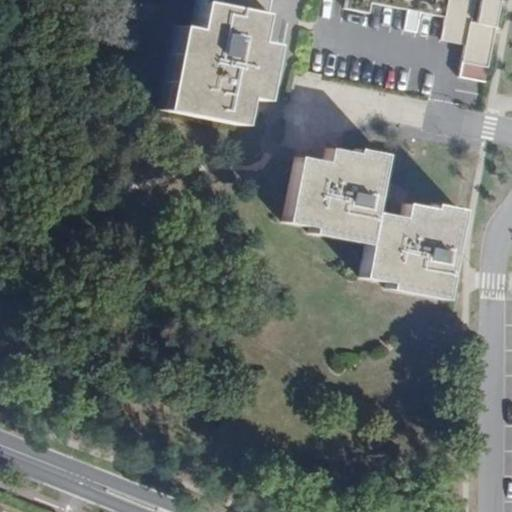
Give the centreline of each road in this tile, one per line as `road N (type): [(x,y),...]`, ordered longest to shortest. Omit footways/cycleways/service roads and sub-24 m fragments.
road 1 (residential): [(491,511),(494,249),(511,220)]
road 2 (tertiary): [(161,511),(0,447)]
